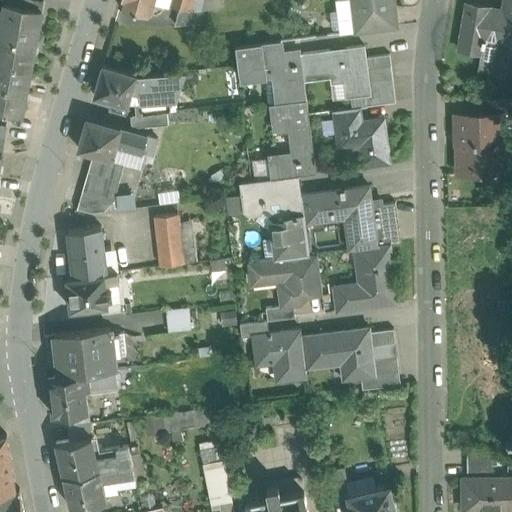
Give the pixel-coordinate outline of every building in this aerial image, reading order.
[(42,10),(18,6),(18,0),(5,0),(3,14),(0,29),(0,37),(35,44),(39,21),(42,10)] [(43,0),(18,0),(18,6),(42,10),(43,0)] [(120,0),(119,5),(150,14),(154,0),(171,0),(170,5),(180,8),(189,11),(202,9),(203,9),(205,0),(120,0)] [(352,0),(354,14),(395,9),(393,0),(352,0)] [(511,0),(504,0),(503,9),(490,6),(490,5),(467,1),(459,49),(482,53),(484,45),(486,45),(487,39),(498,41),(493,71),(509,73),(511,56),(511,0)] [(180,8),(176,25),(199,23),(202,9),(189,11),(180,8)] [(395,9),(354,14),(356,30),(397,25),(395,9)] [(35,44),(0,37),(0,61),(31,67),(35,44)] [(280,40),(236,46),(240,80),(266,77),(269,103),(271,103),(307,98),(304,78),(301,52),(301,49),(282,52),(280,40)] [(366,56),(365,44),(301,52),(304,78),(332,75),(332,81),(345,79),(347,95),(365,93),(371,92),(369,80),(368,68),(366,56)] [(390,53),(366,56),(368,68),(391,65),(390,53)] [(31,67),(0,61),(0,85),(26,91),(31,67)] [(137,73),(103,63),(94,94),(128,104),(132,90),(180,86),(185,70),(137,73)] [(391,65),(368,68),(369,80),(393,77),(391,65)] [(393,77),(369,80),(371,92),(394,89),(393,77)] [(26,91),(0,85),(0,109),(22,114),(26,91)] [(371,92),(365,93),(366,105),(396,101),(394,89),(371,92)] [(511,97),(480,98),(480,112),(502,111),(502,113),(511,112),(511,97)] [(170,98),(138,100),(139,114),(166,111),(171,110),(170,98)] [(307,98),(271,103),(275,131),(292,129),(294,151),(270,154),(273,177),(299,174),(300,174),(299,168),(316,166),(307,98)] [(361,106),(333,109),(335,123),(363,119),(363,118),(361,106)] [(139,114),(133,115),(135,127),(167,124),(166,111),(139,114)] [(480,112),(459,113),(460,144),(458,144),(458,171),(477,171),(477,162),(503,161),(502,113),(502,111),(480,112)] [(381,116),(363,118),(363,119),(335,123),(337,142),(358,139),(361,166),(391,162),(388,133),(384,134),(381,116)] [(147,135),(87,117),(78,148),(94,152),(112,157),(116,144),(143,152),(147,135)] [(112,157),(94,152),(82,192),(105,198),(116,158),(112,157)] [(273,177),(240,182),(244,210),(249,214),(260,212),(265,207),(264,203),(266,202),(265,199),(282,196),(285,216),(278,217),(273,223),(278,257),(310,253),(305,222),(301,194),(296,194),(294,176),(299,176),(299,174),(273,177)] [(369,185),(344,188),(341,188),(341,189),(301,194),(305,222),(307,221),(307,218),(345,212),(350,248),(363,246),(377,245),(372,204),(369,185)] [(105,198),(82,192),(78,208),(91,212),(101,210),(105,198)] [(395,201),(372,204),(377,245),(390,243),(401,242),(395,201)] [(178,213),(155,215),(161,265),(184,262),(178,213)] [(102,226),(68,229),(74,275),(107,271),(102,226)] [(377,245),(363,246),(365,267),(357,268),(359,281),(339,284),(340,297),(335,297),(337,310),(390,304),(389,297),(394,291),(396,291),(390,243),(377,245)] [(278,257),(249,261),(251,281),(284,277),(285,286),(279,287),(281,304),(281,306),(294,304),(299,303),(308,293),(322,291),(318,252),(310,253),(278,257)] [(74,275),(67,276),(69,294),(67,296),(68,303),(70,305),(71,308),(108,303),(108,296),(110,295),(112,294),(113,294),(112,287),(111,287),(109,287),(106,286),(106,281),(119,279),(117,270),(74,275)] [(511,300),(498,301),(498,310),(511,309),(511,300)] [(281,304),(266,306),(268,319),(296,315),(294,304),(281,306),(281,304)] [(189,307),(166,309),(169,332),(191,329),(189,307)] [(155,322),(155,311),(128,310),(128,322),(155,322)] [(268,319),(240,323),(242,336),(254,334),(254,333),(269,331),(268,319)] [(369,326),(302,334),(306,366),(348,361),(350,376),(364,375),(375,373),(373,358),(372,344),(369,326)] [(269,331),(254,333),(254,334),(257,363),(274,361),(273,355),(281,354),(284,378),(307,375),(306,366),(302,334),(301,327),(269,331)] [(111,328),(55,334),(60,374),(116,368),(114,355),(126,353),(124,331),(112,333),(111,328)] [(396,341),(372,344),(373,358),(397,355),(396,341)] [(397,355),(373,358),(375,373),(364,375),(365,387),(401,383),(397,355)] [(60,374),(48,376),(53,414),(67,412),(89,409),(86,386),(118,382),(116,368),(60,374)] [(89,409),(67,412),(68,424),(69,424),(89,422),(90,422),(89,409)] [(171,426),(196,426),(196,409),(171,409),(171,426)] [(279,414),(281,437),(302,435),(300,412),(279,414)] [(89,422),(69,424),(71,438),(91,435),(89,422)] [(7,433),(0,434),(0,492),(17,489),(17,488),(7,433)] [(71,438),(56,441),(64,474),(134,463),(129,443),(95,449),(92,435),(91,435),(71,438)] [(492,476),(491,450),(467,450),(467,476),(492,476)] [(134,463),(64,474),(72,507),(107,500),(102,478),(117,476),(118,484),(137,481),(134,463)] [(345,466),(331,469),(337,498),(349,495),(349,493),(350,493),(345,466)] [(467,476),(463,476),(464,509),(511,508),(511,475),(492,476),(467,476)] [(308,511),(302,481),(244,492),(247,511),(308,511)] [(350,493),(349,493),(349,495),(353,511),(350,511),(396,511),(389,484),(350,493)] [(17,489),(0,492),(0,511),(24,511),(20,487),(17,488),(17,489)]
